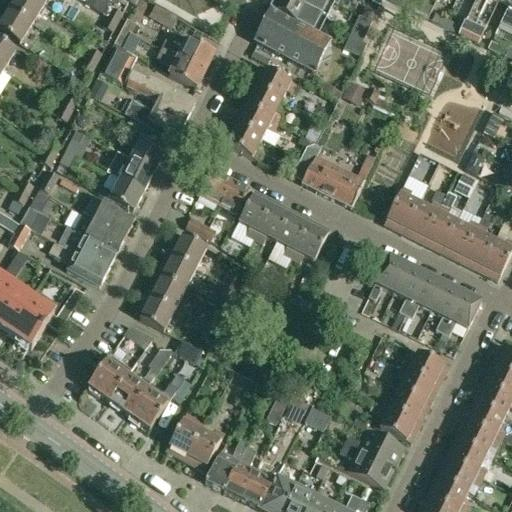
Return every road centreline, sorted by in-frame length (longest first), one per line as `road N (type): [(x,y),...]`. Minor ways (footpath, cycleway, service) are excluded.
road 1 (residential): [(31,427),(107,311),(190,144)]
road 2 (residential): [(391,511),(499,297)]
road 3 (residential): [(368,232),(190,144)]
road 4 (residential): [(190,144),(259,0)]
road 5 (residential): [(499,297),(368,232)]
road 6 (tertiary): [(145,511),(31,427)]
